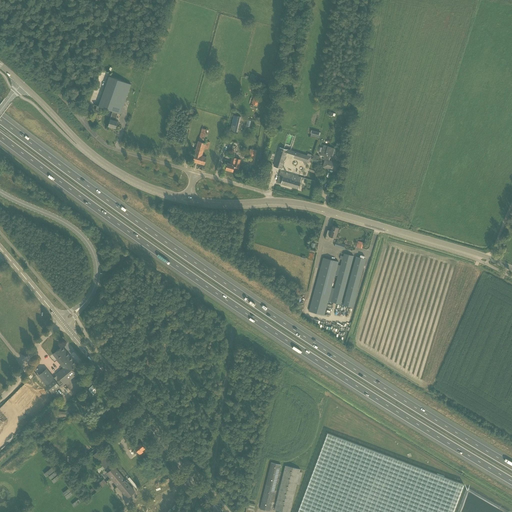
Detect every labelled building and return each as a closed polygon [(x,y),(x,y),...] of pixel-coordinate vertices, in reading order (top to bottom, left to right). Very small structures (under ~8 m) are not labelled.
[(102,107),(112,111),(110,119),(108,126),(116,128),(118,121),(115,121),(118,113),(120,114),(131,84),(109,77),(99,106),(102,107)] [(255,97),(253,97),(251,104),(257,106),(259,98),(261,90),(255,89),(254,93),(256,93),(255,97)] [(208,149),(210,142),(204,141),(206,130),(202,128),(193,162),(205,165),(207,156),(202,155),(204,148),(208,149)] [(312,130),(310,136),(319,138),(321,131),(312,130)] [(325,160),(323,167),(337,171),(339,164),(329,161),(330,156),(332,156),(334,148),(324,145),(322,149),(320,155),(324,157),(323,160),(325,160)] [(286,155),(299,159),(301,154),(280,147),(274,166),(281,169),(286,155)] [(254,165),(256,153),(250,152),(248,164),(254,165)] [(309,162),(310,157),(312,158),(313,156),(311,155),(307,153),(307,156),(301,154),(299,159),(299,160),(309,163),(309,162)] [(240,165),(239,165),(240,160),(232,157),(230,164),(227,163),(225,170),(233,172),(233,169),(238,170),(240,165)] [(277,183),(298,189),(301,178),(298,177),(293,176),(294,176),(281,172),(277,183)] [(335,238),(339,228),(332,226),(330,231),(328,230),(325,239),(333,241),(334,238),(335,238)] [(309,312),(324,316),(328,301),(340,305),(353,256),(344,254),(343,257),(341,256),(340,259),(342,259),(341,266),(338,265),(338,262),(323,258),(309,312)] [(365,260),(356,257),(345,302),(342,301),(341,304),(344,305),(344,306),(353,308),(365,260)] [(66,366),(65,365),(72,359),(62,347),(55,353),(59,358),(56,360),(63,368),(66,366)] [(72,359),(65,365),(66,366),(63,368),(56,374),(57,376),(53,378),(52,377),(45,383),(53,393),(56,390),(60,387),(61,388),(78,373),(73,367),(77,365),(72,359)] [(45,383),(52,377),(46,369),(38,376),(45,383)] [(88,388),(94,394),(98,390),(93,384),(88,388)] [(53,393),(57,398),(61,395),(56,390),(53,393)] [(453,511),(464,485),(327,433),(297,511),(453,511)] [(122,438),(118,434),(113,438),(117,443),(122,438)] [(135,454),(138,452),(140,454),(143,452),(142,450),(145,448),(140,443),(134,448),(135,449),(132,451),(135,454)] [(101,449),(93,456),(104,469),(112,462),(101,449)] [(271,462),(260,509),(270,511),(281,465),(271,462)] [(285,466),(274,510),(282,511),(290,511),(300,469),(285,466)] [(53,467),(44,473),(46,476),(48,475),(50,478),(57,473),(53,467)] [(114,467),(107,473),(127,498),(135,491),(114,467)]
